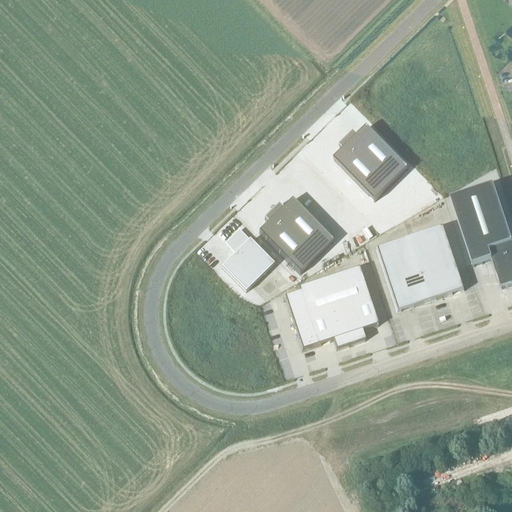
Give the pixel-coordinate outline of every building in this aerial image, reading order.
[(339,149),(343,153),(334,162),(375,204),(408,172),(367,129),(358,139),(354,135),(339,149)] [(511,244),(494,189),(451,203),(473,269),(492,263),(499,286),(506,290),(511,287),(511,244)] [(268,226),(259,235),(300,277),(333,244),(292,202),(283,212),(279,208),(264,222),(268,226)] [(443,230),(410,241),(431,304),(464,293),(443,230)] [(274,268),(239,232),(228,243),(233,248),(230,251),(236,257),(222,270),(246,295),(274,268)] [(410,241),(376,252),(397,315),(431,304),(410,241)] [(284,301),(302,354),(333,343),(336,353),(365,343),(362,334),(378,328),(359,272),(298,292),(300,295),(284,301)]
